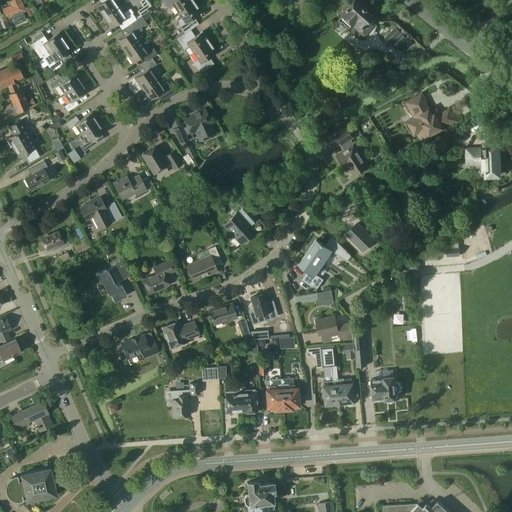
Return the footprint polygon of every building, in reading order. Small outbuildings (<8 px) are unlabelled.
[(8,0),(10,4),(2,8),(7,18),(12,16),(22,11),(25,10),(24,6),(20,0),(8,0)] [(102,0),(103,2),(96,7),(100,12),(104,17),(119,7),(115,1),(116,0),(98,0),(99,1),(100,0),(102,0)] [(178,12),(194,2),(193,0),(161,0),(168,9),(174,6),(178,12)] [(368,29),(377,18),(367,10),(370,7),(361,0),(356,0),(342,16),(343,17),(340,20),(349,29),(352,25),(354,26),(365,36),(370,31),(368,29)] [(179,20),(178,25),(183,31),(184,34),(185,33),(187,32),(188,32),(191,30),(196,26),(191,19),(201,12),(194,2),(178,12),(182,18),(179,20)] [(119,7),(104,17),(107,22),(111,28),(121,21),(125,27),(135,20),(135,21),(136,20),(132,13),(133,13),(130,9),(124,13),(119,7)] [(22,11),(12,16),(13,19),(15,23),(15,24),(26,19),(24,14),(22,11)] [(136,20),(135,21),(135,20),(125,27),(124,28),(128,34),(117,42),(121,47),(122,47),(125,52),(140,41),(136,35),(142,30),(141,28),(146,24),(141,16),(136,20)] [(395,27),(384,38),(396,49),(407,39),(395,27)] [(192,38),(188,32),(187,32),(185,33),(184,34),(176,39),(183,50),(189,46),(194,53),(210,42),(202,31),(192,38)] [(42,57),(66,41),(60,32),(47,41),(44,36),(31,45),(35,51),(37,49),(42,57)] [(41,32),(34,37),(37,41),(44,36),(41,32)] [(59,59),(72,50),(66,41),(42,57),(48,66),(52,72),(63,64),(59,59)] [(140,41),(125,52),(129,57),(128,57),(132,63),(143,56),(147,61),(147,62),(152,58),(158,54),(153,48),(152,49),(150,47),(147,47),(145,48),(140,41)] [(211,66),(206,59),(217,52),(210,42),(194,53),(198,59),(193,63),(200,74),(211,66)] [(13,63),(24,59),(21,52),(10,56),(13,63)] [(152,58),(147,62),(147,61),(141,65),(145,72),(135,79),(139,85),(139,84),(143,89),(158,79),(150,68),(156,64),(152,58)] [(10,93),(18,90),(14,80),(23,76),(18,65),(9,69),(8,67),(0,70),(0,87),(7,85),(10,93)] [(37,69),(32,72),(38,84),(43,82),(37,69)] [(59,77),(49,84),(52,89),(58,85),(64,94),(82,82),(75,73),(63,81),(59,77)] [(167,82),(162,85),(158,79),(143,89),(146,94),(145,95),(149,100),(160,93),(164,99),(175,92),(171,85),(170,86),(167,82)] [(75,100),(88,91),(82,82),(64,94),(70,102),(64,106),(68,111),(78,104),(75,100)] [(26,101),(21,89),(18,90),(10,93),(9,94),(17,113),(29,108),(28,106),(34,104),(32,98),(26,101)] [(442,129),(460,119),(457,113),(453,115),(450,109),(440,115),(437,111),(432,115),(429,111),(430,110),(426,102),(427,102),(422,93),(409,101),(413,108),(411,110),(415,118),(407,123),(415,136),(419,134),(423,142),(431,137),(430,135),(442,128),(442,129)] [(191,133),(195,132),(199,142),(216,134),(205,109),(194,113),(195,115),(185,119),(188,127),(183,129),(181,126),(173,129),(180,144),(189,141),(186,135),(190,133),(191,133)] [(69,129),(75,125),(81,134),(98,122),(92,112),(79,121),(76,116),(65,124),(69,129)] [(13,148),(31,138),(26,128),(24,129),(20,121),(9,127),(12,132),(15,130),(17,133),(8,138),(13,148)] [(91,140),(104,131),(98,122),(81,134),(86,142),(80,146),(84,151),(95,144),(91,140)] [(342,146),(343,145),(345,149),(336,155),(344,167),(347,165),(354,176),(369,167),(354,144),(351,140),(354,138),(347,127),(335,135),(342,146)] [(31,138),(13,148),(18,158),(28,152),(30,155),(26,157),(29,162),(40,157),(35,148),(37,147),(31,138)] [(196,156),(191,144),(184,146),(190,159),(196,156)] [(498,175),(500,174),(498,171),(498,167),(500,165),(498,163),(497,158),(500,156),(497,154),(497,149),(499,148),(497,145),(485,145),(485,147),(481,147),(481,149),(466,149),(467,164),(482,164),(482,176),(498,175)] [(154,174),(167,166),(170,164),(174,170),(182,165),(173,151),(165,156),(160,154),(156,147),(142,155),(154,174)] [(77,154),(70,158),(73,163),(80,158),(77,154)] [(28,169),(31,175),(25,179),(31,190),(50,180),(43,168),(47,166),(44,161),(28,169)] [(127,175),(113,183),(122,200),(130,196),(131,198),(147,190),(139,174),(129,180),(127,175)] [(100,197),(80,208),(87,220),(93,217),(99,229),(119,219),(122,217),(116,205),(113,207),(107,210),(100,197)] [(244,206),(223,225),(241,244),(243,243),(245,245),(250,240),(248,238),(252,235),(247,230),(251,226),(257,220),(244,206)] [(357,223),(346,234),(363,251),(374,240),(357,223)] [(59,243),(63,242),(58,232),(42,239),(47,249),(52,247),(53,249),(60,246),(59,243)] [(308,257),(301,267),(307,271),(301,280),(312,287),(313,286),(317,289),(323,279),(315,274),(324,261),(331,250),(341,257),(344,249),(331,236),(325,245),(316,239),(304,257),(305,257),(306,256),(308,257)] [(206,250),(209,256),(186,266),(193,282),(217,271),(215,267),(222,264),(215,246),(206,250)] [(447,257),(459,256),(459,248),(446,249),(447,257)] [(63,262),(70,258),(67,252),(60,255),(63,262)] [(164,275),(174,271),(170,260),(153,267),(156,274),(143,279),(149,293),(169,285),(164,275)] [(120,281),(131,276),(123,261),(96,275),(100,283),(102,282),(109,296),(111,295),(115,302),(127,295),(120,281)] [(331,291),(317,293),(318,301),(333,299),(331,291)] [(249,312),(252,324),(265,320),(263,315),(275,311),(273,301),(266,303),(265,303),(262,294),(251,297),(254,308),(255,310),(249,312)] [(214,325),(237,318),(232,303),(209,310),(214,325)] [(322,334),(324,343),(333,341),(331,336),(338,335),(339,337),(352,334),(349,323),(338,326),(335,316),(318,320),(318,319),(315,320),(316,325),(317,324),(319,334),(322,334)] [(0,319),(0,342),(0,343),(11,338),(9,333),(7,333),(6,331),(11,329),(5,317),(0,319)] [(238,323),(242,337),(250,334),(245,320),(238,323)] [(186,340),(199,335),(194,321),(180,327),(178,321),(162,327),(170,348),(186,342),(186,340)] [(268,339),(267,331),(251,332),(253,340),(268,339)] [(362,334),(354,335),(356,350),(357,367),(366,367),(365,350),(363,350),(362,334)] [(118,348),(117,351),(120,359),(123,360),(127,358),(128,359),(142,353),(144,358),(158,353),(153,340),(147,343),(144,335),(122,343),(123,347),(118,348)] [(278,338),(279,348),(285,348),(284,346),(294,346),(294,337),(278,338)] [(3,360),(21,352),(15,339),(0,345),(0,360),(3,359),(3,360)] [(335,346),(321,347),(323,368),(331,367),(337,366),(337,365),(336,358),(335,346)] [(297,367),(296,354),(286,354),(286,368),(297,367)] [(266,374),(266,364),(258,364),(259,375),(266,374)] [(332,381),(325,382),(325,386),(325,387),(327,404),(328,404),(328,406),(334,405),(334,404),(341,403),(339,385),(338,380),(337,374),(337,366),(331,367),(332,381)] [(217,367),(201,368),(202,381),(218,380),(217,367)] [(399,392),(401,390),(401,386),(398,383),(395,383),(394,377),(384,378),(384,379),(371,380),(373,400),(386,399),(386,400),(387,400),(389,402),(394,402),(395,400),(397,400),(396,393),(399,392)] [(283,410),(281,378),(269,379),(269,386),(269,390),(267,390),(268,408),(274,407),(275,410),(283,410)] [(292,378),(281,378),(283,410),(292,409),(292,406),(298,405),(297,388),(295,388),(294,384),(293,384),(292,378)] [(344,380),(338,380),(339,385),(341,403),(347,402),(348,404),(353,403),(353,402),(355,402),(353,384),(352,379),(344,380)] [(188,389),(170,391),(170,399),(172,399),(172,400),(173,417),(189,416),(187,397),(187,395),(200,394),(199,383),(189,384),(190,389),(188,389)] [(242,388),(237,388),(237,391),(238,391),(238,401),(242,401),(243,411),(244,411),(245,412),(257,411),(256,392),(255,392),(255,390),(242,391),(242,388)] [(237,391),(225,392),(225,394),(226,412),(234,411),(236,412),(240,412),(241,411),(243,411),(242,401),(238,401),(238,391),(237,391)] [(29,425),(28,422),(34,419),(40,432),(53,426),(47,413),(48,413),(42,401),(22,410),(22,411),(10,416),(17,431),(29,425)] [(116,403),(109,407),(112,414),(116,412),(118,407),(116,403)] [(5,449),(11,464),(17,461),(10,447),(5,449)] [(27,501),(56,494),(50,468),(21,475),(22,481),(18,482),(17,476),(16,476),(15,477),(13,477),(12,478),(10,479),(9,481),(8,481),(7,482),(7,483),(6,484),(6,485),(6,486),(5,487),(5,489),(5,490),(5,491),(6,492),(6,493),(6,494),(7,495),(7,496),(9,498),(10,499),(11,500),(12,500),(13,501),(14,501),(15,502),(16,502),(18,502),(20,502),(21,502),(23,501),(22,495),(25,494),(27,501)] [(272,493),(274,493),(273,483),(258,485),(257,481),(247,482),(248,494),(245,495),(244,498),(245,503),(247,505),(273,503),(272,493)] [(318,503),(319,511),(334,511),(333,501),(318,503)] [(449,511),(438,501),(431,508),(427,504),(424,508),(419,504),(383,505),(383,511),(449,511)] [(274,511),(273,503),(247,505),(248,511),(274,511)]
